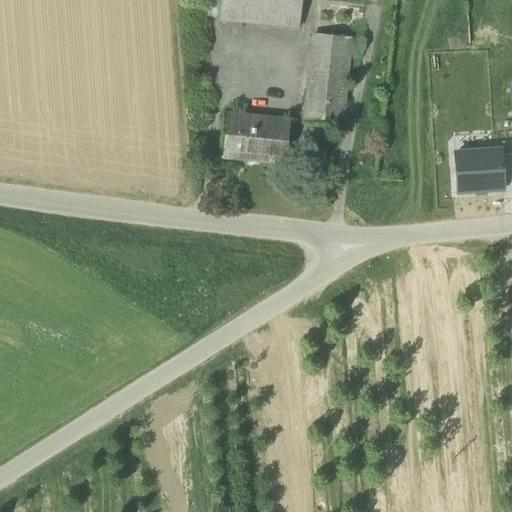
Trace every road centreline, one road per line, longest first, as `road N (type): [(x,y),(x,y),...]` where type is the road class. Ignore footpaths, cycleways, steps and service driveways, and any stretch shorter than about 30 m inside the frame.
road 1 (unclassified): [(0,480),(380,236)]
road 2 (unclassified): [(380,236),(0,198)]
road 3 (residential): [(380,236),(511,228)]
